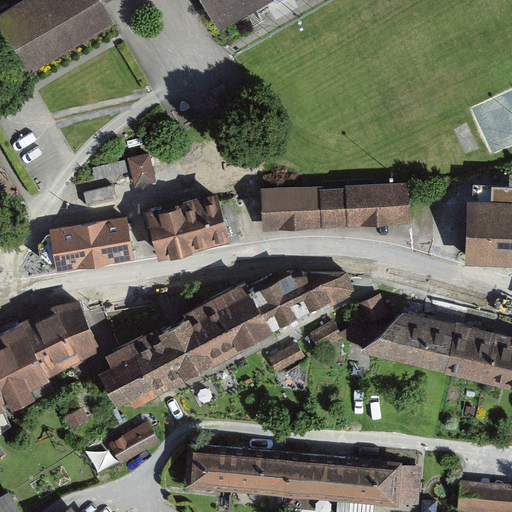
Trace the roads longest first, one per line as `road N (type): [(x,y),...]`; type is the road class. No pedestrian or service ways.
road 1 (residential): [(0,297),(329,250),(389,257),(511,292)]
road 2 (residential): [(49,511),(132,480),(186,432),(205,426),(511,453)]
